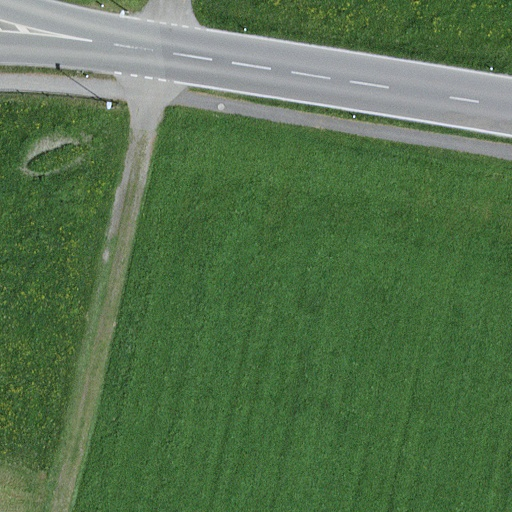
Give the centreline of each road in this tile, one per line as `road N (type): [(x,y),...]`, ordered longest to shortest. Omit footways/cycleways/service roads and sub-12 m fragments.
road 1 (track): [(61,511),(155,60)]
road 2 (tertiary): [(511,110),(155,60)]
road 3 (tertiary): [(0,52),(155,60)]
road 4 (tertiary): [(155,60),(28,0)]
